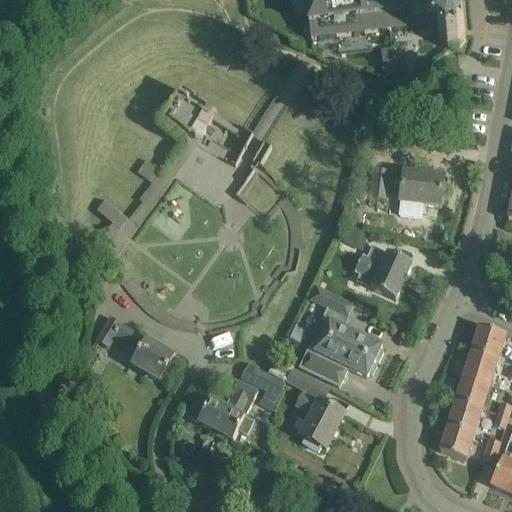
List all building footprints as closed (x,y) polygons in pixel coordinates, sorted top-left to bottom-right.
[(289,0),(289,5),(291,11),(293,14),(296,17),(299,19),(302,20),(305,20),(308,20),(309,27),(308,27),(307,27),(306,27),(305,28),(305,29),(304,29),(304,30),(304,31),(304,32),(304,33),(304,34),(304,35),(305,36),(305,37),(306,38),(307,38),(308,39),(309,39),(310,39),(311,39),(311,42),(445,26),(438,34),(440,45),(448,52),(457,51),(459,51),(466,42),(464,32),(456,25),(454,25),(452,0),(289,0)] [(201,141),(217,115),(182,93),(160,126),(183,140),(183,145),(187,144),(189,145),(191,141),(201,141)] [(441,210),(445,181),(404,176),(404,177),(374,173),(370,200),(386,202),(388,187),(403,189),(401,205),(399,215),(422,218),(423,207),(441,210)] [(348,214),(346,226),(362,228),(363,216),(348,214)] [(412,267),(394,259),(388,256),(387,258),(373,251),(367,264),(381,271),(371,292),(396,303),(412,267)] [(322,340),(375,365),(376,363),(379,365),(384,355),(380,353),(382,349),(344,330),(354,308),(327,296),(322,307),(330,311),(325,322),(330,324),(322,340)] [(131,366),(144,374),(161,384),(176,359),(122,327),(110,320),(97,342),(108,349),(117,335),(129,343),(126,347),(138,354),(131,366)] [(306,333),(297,328),(290,342),(300,346),(306,333)] [(480,329),(472,354),(499,363),(506,338),(480,329)] [(374,367),(375,365),(322,340),(316,352),(309,349),(299,370),(339,389),(348,371),(367,381),(369,377),(372,378),(377,368),(374,367)] [(499,363),(472,354),(464,379),(491,388),(499,363)] [(293,371),(286,383),(324,403),(330,392),(293,371)] [(483,413),(491,388),(464,379),(456,404),(483,413)] [(192,408),(187,419),(198,425),(199,424),(233,443),(239,433),(248,438),(255,425),(246,420),(253,405),(259,394),(256,393),(241,385),(239,384),(238,385),(233,395),(235,396),(228,411),(202,398),(196,410),(192,408)] [(286,390),(280,401),(287,405),(293,394),(286,390)] [(267,394),(258,410),(269,416),(270,414),(274,408),(278,399),(267,394)] [(302,440),(306,441),(303,447),(319,455),(322,450),(326,452),(344,417),(320,405),(303,396),(297,408),(314,417),(302,440)] [(483,413),(456,404),(448,429),(475,438),(483,413)] [(498,418),(510,422),(511,413),(511,410),(501,407),(498,418)] [(506,433),(510,422),(498,418),(494,429),(506,433)] [(467,463),(475,438),(448,429),(440,454),(467,463)] [(494,468),(501,446),(490,443),(483,464),(494,468)] [(248,482),(271,466),(264,455),(240,470),(248,482)] [(491,488),(511,497),(511,465),(503,462),(499,470),(491,488)]
